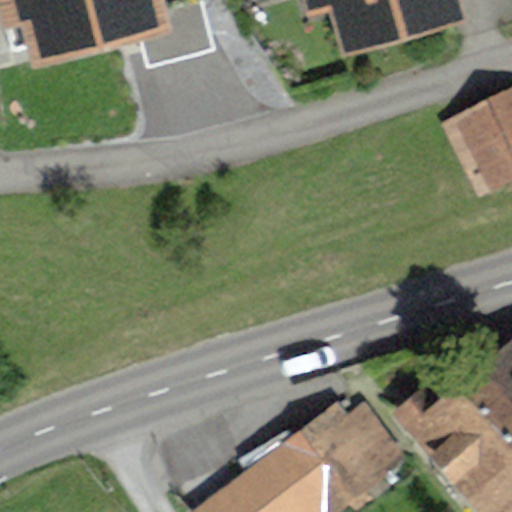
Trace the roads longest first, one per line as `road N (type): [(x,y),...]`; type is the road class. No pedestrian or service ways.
road 1 (primary): [(511,283),(99,410),(0,449)]
road 2 (residential): [(0,173),(191,157),(511,58)]
